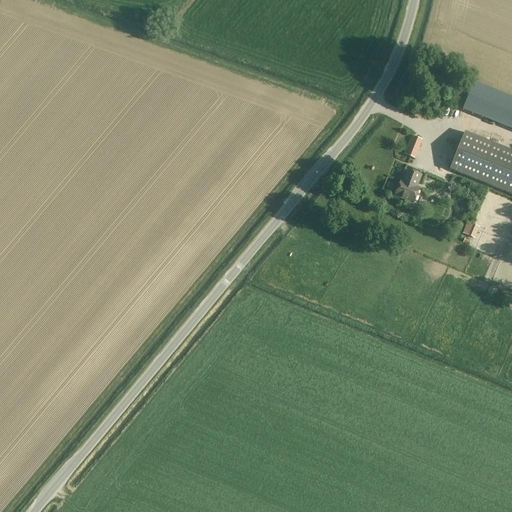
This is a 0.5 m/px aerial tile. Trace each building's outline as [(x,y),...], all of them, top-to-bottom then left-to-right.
[(511,93),(479,80),(469,105),(511,121),(511,93)] [(449,170),(459,174),(511,195),(511,152),(464,133),(449,170)] [(411,136),(404,155),(412,158),(420,139),(411,136)] [(416,188),(421,175),(407,170),(403,182),(400,181),(394,196),(413,204),(419,189),(416,188)] [(471,224),(466,236),(472,238),(477,227),(471,224)]
